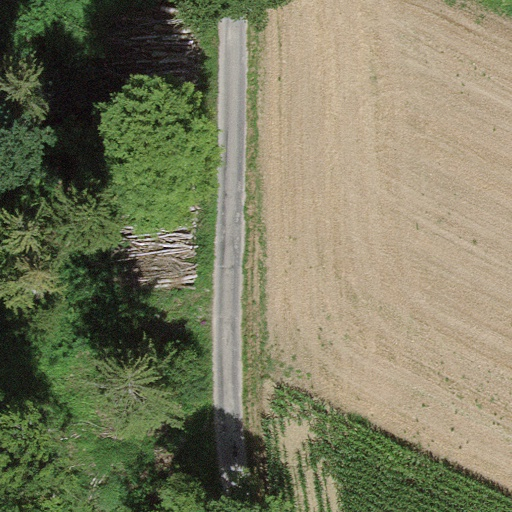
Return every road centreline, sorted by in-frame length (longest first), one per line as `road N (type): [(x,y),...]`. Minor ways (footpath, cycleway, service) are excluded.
road 1 (unclassified): [(236,247),(262,511)]
road 2 (track): [(232,0),(236,247)]
